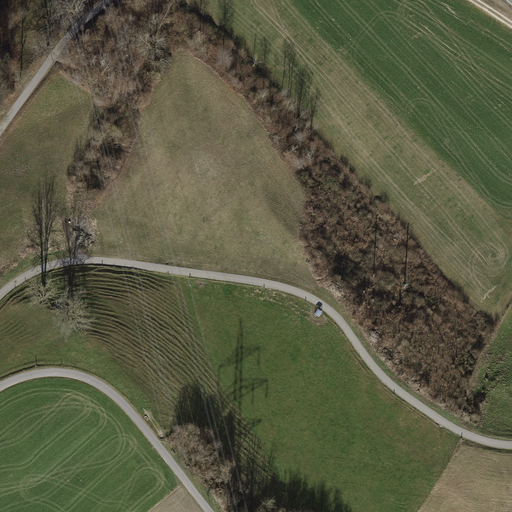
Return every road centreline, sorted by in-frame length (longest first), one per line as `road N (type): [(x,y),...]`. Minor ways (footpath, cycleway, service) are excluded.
road 1 (track): [(511,442),(490,442),(449,424),(305,288),(110,260),(56,268),(0,303)]
road 2 (track): [(208,511),(122,403),(89,378),(38,373),(0,386)]
road 3 (track): [(106,0),(71,31),(0,131)]
